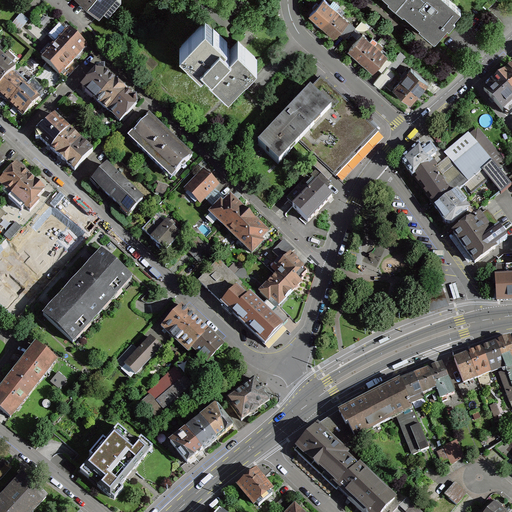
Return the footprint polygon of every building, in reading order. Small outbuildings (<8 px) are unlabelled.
[(78,0),(99,17),(112,0),(78,0)] [(321,0),(306,17),(331,39),(346,22),(321,0)] [(448,0),(387,0),(435,40),(460,10),(448,0)] [(226,43),(204,22),(179,50),(202,71),(206,67),(211,71),(209,73),(230,93),(259,61),(239,44),(231,53),(224,46),(226,43)] [(70,25),(41,55),(60,73),(88,42),(70,25)] [(361,35),(346,52),(371,74),(387,57),(361,35)] [(0,49),(0,79),(12,67),(15,63),(0,49)] [(511,62),(510,60),(495,73),(511,92),(511,62)] [(105,61),(98,62),(79,82),(120,119),(137,101),(136,91),(133,91),(104,65),(105,61)] [(40,95),(12,67),(0,79),(0,92),(23,114),(40,95)] [(411,71),(393,92),(411,108),(429,86),(411,71)] [(511,104),(511,92),(495,73),(480,86),(502,113),(511,104)] [(378,130),(320,75),(312,84),(309,82),(257,136),(279,157),(296,139),(335,176),(378,130)] [(54,110),(34,131),(73,168),(93,147),(54,110)] [(150,120),(129,142),(172,183),(193,161),(150,120)] [(450,197),(455,193),(480,172),(499,196),(510,187),(497,172),(500,169),(498,166),(505,161),(477,128),(444,155),(448,159),(434,170),(431,173),(450,197)] [(417,151),(396,166),(410,185),(429,170),(428,168),(427,166),(436,160),(428,150),(420,155),(417,151)] [(16,157),(0,174),(0,181),(27,207),(46,186),(16,157)] [(429,170),(410,185),(431,212),(450,197),(431,173),(434,170),(431,166),(428,168),(429,170)] [(144,203),(106,169),(91,186),(129,220),(144,203)] [(203,170),(184,189),(201,205),(220,186),(203,170)] [(332,185),(317,171),(288,202),(310,223),(334,198),(327,191),(332,185)] [(170,185),(158,182),(155,191),(167,195),(170,185)] [(220,196),(207,209),(252,252),(263,240),(261,238),(269,229),(230,192),(223,199),(220,196)] [(455,193),(450,197),(431,212),(444,229),(448,229),(468,213),(464,208),(466,207),(455,193)] [(486,211),(453,236),(477,268),(498,253),(497,251),(509,242),(486,211)] [(158,216),(143,231),(166,253),(180,238),(174,232),(176,229),(169,222),(167,224),(158,216)] [(21,226),(16,221),(4,234),(10,239),(21,226)] [(134,272),(102,244),(42,311),(73,339),(134,272)] [(194,244),(187,251),(200,263),(207,257),(194,244)] [(276,271),(259,288),(277,307),(303,280),(301,278),(303,275),(301,274),(307,269),(303,265),(304,264),(291,250),(277,264),(273,260),(269,264),(276,271)] [(243,282),(218,258),(198,279),(219,300),(220,299),(236,282),(240,285),(243,282)] [(511,279),(494,280),(494,301),(511,299),(511,279)] [(240,285),(236,282),(220,299),(231,309),(230,310),(265,343),(285,322),(250,289),(247,292),(240,285)] [(415,293),(419,304),(433,300),(436,311),(449,307),(441,285),(415,293)] [(423,316),(436,311),(433,300),(419,304),(423,316)] [(184,304),(163,327),(191,353),(212,331),(184,304)] [(229,345),(212,331),(195,350),(211,365),(229,345)] [(153,335),(126,363),(138,375),(165,347),(153,335)] [(511,340),(510,336),(495,341),(506,368),(511,384),(511,340)] [(59,357),(36,339),(0,383),(0,407),(11,416),(59,357)] [(481,346),(491,373),(506,368),(495,341),(481,346)] [(468,352),(478,378),(491,373),(481,346),(468,352)] [(468,352),(454,357),(464,383),(478,378),(468,352)] [(393,367),(394,371),(403,367),(409,364),(408,361),(393,367)] [(443,362),(428,369),(437,389),(441,400),(455,394),(443,362)] [(428,369),(414,374),(423,395),(437,389),(428,369)] [(414,374),(401,379),(411,405),(424,399),(423,395),(414,374)] [(274,400),(258,379),(228,401),(245,422),(274,400)] [(401,379),(338,411),(346,425),(348,424),(355,439),(397,418),(413,410),(411,405),(401,379)] [(236,425),(216,400),(169,437),(189,462),(236,425)] [(429,448),(413,410),(397,418),(413,455),(429,448)] [(338,411),(316,425),(348,451),(352,448),(349,443),(355,439),(348,424),(346,425),(338,411)] [(84,471),(116,499),(125,489),(121,485),(154,448),(144,439),(140,443),(120,425),(109,438),(104,436),(88,454),(95,459),(84,471)] [(357,460),(348,451),(316,425),(296,445),(336,483),(357,460)] [(442,447),(443,450),(448,461),(451,466),(465,458),(458,441),(442,447)] [(443,450),(437,452),(442,464),(448,461),(443,450)] [(357,460),(336,483),(365,511),(385,511),(399,498),(357,460)] [(271,490),(253,467),(233,484),(250,506),(271,490)] [(0,499),(0,511),(35,511),(50,496),(24,473),(0,499)] [(455,482),(444,493),(457,505),(467,494),(455,482)] [(420,511),(407,499),(394,511),(420,511)] [(508,511),(495,501),(484,511),(508,511)] [(301,511),(292,503),(283,511),(301,511)]
